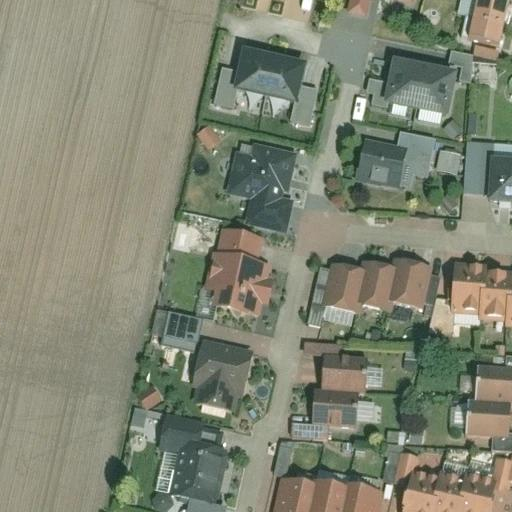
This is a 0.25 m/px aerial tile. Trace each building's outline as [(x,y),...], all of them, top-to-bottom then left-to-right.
[(354,0),(351,15),(370,19),(373,0),(398,0),(397,6),(417,11),(419,0),(354,0)] [(511,0),(480,0),(471,41),(504,49),(511,9),(511,0)] [(455,52),(452,68),(465,71),(463,83),(474,85),(480,57),(455,52)] [(240,74),(236,93),(297,107),(302,86),(306,67),(244,54),(240,74)] [(373,79),(370,96),(378,97),(376,106),(450,122),(460,75),(396,61),(392,83),(373,79)] [(232,109),(236,93),(240,74),(226,71),(219,106),(232,109)] [(321,91),(302,86),(297,107),(293,123),(312,128),(321,91)] [(195,133),(203,150),(216,145),(209,128),(195,133)] [(365,143),(357,182),(414,193),(418,176),(429,178),(437,141),(400,133),(397,149),(365,143)] [(469,143),(466,195),(491,196),(491,206),(511,207),(511,162),(496,162),(498,145),(469,143)] [(236,153),(227,199),(252,204),(248,223),(290,232),(296,202),(289,200),(299,155),(255,146),(253,156),(236,153)] [(442,153),(438,174),(458,177),(462,156),(442,153)] [(260,244),(218,235),(213,258),(255,267),(260,244)] [(270,271),(209,259),(198,311),(259,324),(270,271)] [(479,270),(450,268),(446,319),(476,321),(479,270)] [(358,276),(329,269),(319,310),(348,317),(358,276)] [(389,277),(360,270),(350,311),(379,318),(389,277)] [(420,278),(391,271),(381,312),(410,318),(420,278)] [(510,276),(480,274),(477,324),(507,326),(510,276)] [(446,306),(431,305),(424,339),(445,339),(446,306)] [(348,327),(350,318),(325,312),(323,320),(348,327)] [(193,357),(200,327),(156,316),(149,347),(193,357)] [(250,356),(201,346),(190,396),(240,406),(250,356)] [(338,348),(302,349),(303,362),(338,361),(338,348)] [(320,367),(319,399),(363,401),(364,368),(320,367)] [(511,375),(474,375),(473,410),(511,410),(511,375)] [(137,400),(147,414),(160,404),(151,390),(137,400)] [(310,399),(309,432),(353,433),(354,401),(310,399)] [(508,410),(464,410),(464,444),(507,445),(508,410)] [(201,427),(165,420),(161,444),(196,451),(201,427)] [(289,432),(289,445),(325,445),(325,432),(289,432)] [(511,445),(490,445),(490,457),(511,457),(511,445)] [(215,509),(225,456),(182,449),(172,502),(215,509)] [(406,462),(399,460),(392,492),(400,493),(406,462)] [(508,498),(511,468),(496,467),(492,496),(508,498)] [(426,511),(432,483),(403,477),(396,511),(426,511)] [(457,511),(463,483),(434,477),(426,511),(457,511)] [(487,511),(493,486),(464,480),(457,511),(487,511)] [(308,511),(312,489),(278,484),(274,511),(308,511)] [(343,511),(346,494),(312,489),(308,511),(343,511)] [(378,511),(380,499),(346,494),(343,511),(378,511)]
